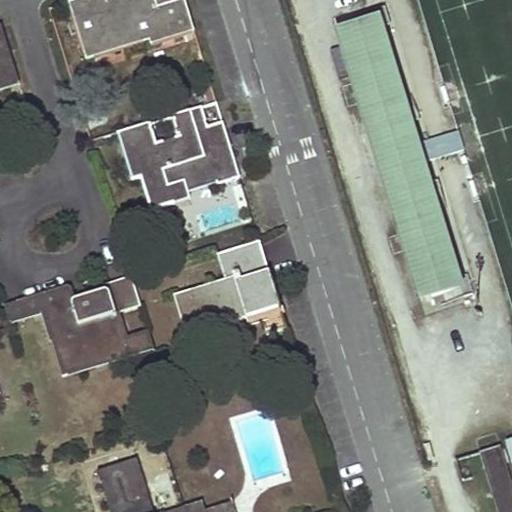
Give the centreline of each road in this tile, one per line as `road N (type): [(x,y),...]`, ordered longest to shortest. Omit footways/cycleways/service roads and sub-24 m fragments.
road 1 (residential): [(235,0),(392,511)]
road 2 (residential): [(59,125),(90,240),(76,261),(45,267),(25,257),(12,229),(15,209),(53,150)]
road 3 (residential): [(20,0),(59,125)]
